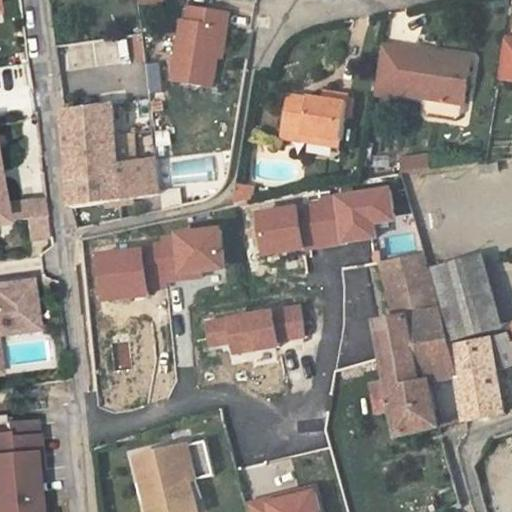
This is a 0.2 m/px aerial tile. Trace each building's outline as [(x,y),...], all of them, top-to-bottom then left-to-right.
[(212,88),(218,60),(224,29),(230,30),(233,16),(192,7),(189,23),(182,22),(171,80),(212,88)] [(230,30),(224,29),(218,60),(224,61),(230,30)] [(119,37),(66,46),(75,103),(151,91),(142,40),(132,42),(135,62),(123,64),(119,37)] [(501,76),(511,77),(511,37),(508,37),(501,76)] [(471,104),(477,61),(387,48),(378,94),(401,97),(401,93),(471,104)] [(322,89),(321,96),(330,98),(331,91),(322,89)] [(331,91),(330,98),(321,96),(311,94),(310,97),(293,93),(285,132),(306,136),(307,132),(341,139),(346,117),(350,98),(350,94),(331,91)] [(355,99),(350,98),(346,117),(351,118),(355,99)] [(59,111),(72,205),(123,197),(160,191),(156,157),(119,164),(111,103),(73,109),(59,111)] [(306,136),(285,132),(284,135),(340,146),(341,139),(307,132),(306,136)] [(404,174),(433,170),(431,156),(402,161),(404,174)] [(252,188),(234,192),(231,204),(254,199),(252,188)] [(181,190),(161,192),(163,208),(183,205),(181,190)] [(376,238),(373,219),(393,216),(389,190),(318,201),(319,205),(256,216),(263,256),(301,250),(300,241),(306,240),(307,249),(376,238)] [(0,222),(24,219),(46,216),(45,199),(0,204),(0,222)] [(46,216),(24,219),(28,240),(47,237),(46,216)] [(183,276),(182,271),(200,269),(224,267),(220,228),(178,232),(178,234),(160,236),(161,241),(164,278),(183,276)] [(147,292),(146,285),(165,283),(164,278),(161,241),(141,243),(141,247),(98,252),(102,296),(147,292)] [(502,330),(483,254),(431,267),(450,344),(502,330)] [(396,414),(402,440),(443,429),(439,411),(424,414),(420,394),(457,386),(466,423),(503,414),(499,372),(511,368),(511,354),(497,359),(495,342),(485,343),(450,346),(450,344),(431,267),(429,260),(385,271),(396,324),(380,327),(388,364),(393,385),(377,389),(383,416),(396,414)] [(0,373),(2,374),(0,352),(0,324),(24,322),(23,312),(39,310),(37,282),(0,284),(0,373)] [(24,322),(0,324),(0,333),(41,330),(39,310),(23,312),(24,322)] [(284,338),(285,342),(302,340),(300,331),(297,310),(204,324),(208,351),(232,348),(234,360),(277,353),(275,340),(284,338)] [(511,326),(511,327),(511,329),(511,343),(510,345),(507,337),(499,340),(495,342),(497,359),(511,354),(511,326)] [(0,511),(39,511),(39,507),(38,501),(34,501),(28,467),(40,465),(32,416),(5,421),(2,408),(0,408),(0,511)] [(211,475),(203,442),(138,458),(148,511),(196,511),(189,481),(211,475)] [(263,498),(241,503),(243,511),(314,511),(308,487),(286,492),(287,497),(264,502),(263,498)] [(287,497),(286,492),(263,498),(264,502),(287,497)]
